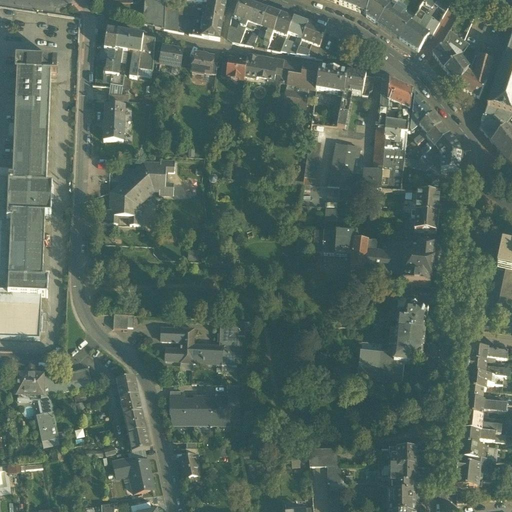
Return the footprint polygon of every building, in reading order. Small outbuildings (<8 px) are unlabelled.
[(144,0),(143,27),(164,32),(165,7),(164,0),(144,0)] [(164,0),(165,7),(173,8),(173,0),(164,0)] [(224,14),(226,0),(185,0),(185,3),(202,5),(206,5),(206,12),(224,14)] [(365,15),(369,0),(341,0),(340,6),(365,15)] [(366,18),(378,26),(389,8),(377,0),(369,0),(365,15),(365,17),(366,18)] [(437,0),(426,0),(423,4),(431,10),(437,0)] [(452,3),(444,0),(437,0),(431,10),(427,17),(439,25),(452,3)] [(234,20),(242,23),(248,25),(254,7),(241,2),(234,20)] [(177,9),(173,8),(165,7),(164,32),(176,35),(176,34),(177,15),(177,9)] [(254,7),(248,25),(260,30),(267,12),(254,7)] [(378,26),(399,40),(409,24),(411,23),(389,8),(378,26)] [(202,11),(177,9),(177,15),(197,17),(194,31),(203,32),(206,12),(202,11)] [(201,39),(219,42),(224,14),(206,12),(203,32),(201,39)] [(280,17),(267,12),(260,30),(267,32),(273,34),(280,17)] [(428,38),(430,39),(439,25),(427,17),(426,16),(421,23),(425,25),(421,32),(428,37),(428,38)] [(293,21),(280,17),(273,34),(276,36),(286,39),(288,36),(293,21)] [(411,23),(409,24),(414,28),(419,21),(414,18),(411,23)] [(300,41),(302,42),(308,27),(293,21),(288,36),(290,37),(299,41),(300,41)] [(421,32),(414,28),(409,24),(399,40),(418,53),(428,38),(428,37),(421,32)] [(259,33),(260,30),(248,25),(246,30),(253,33),(254,33),(254,31),(259,33)] [(232,45),(240,46),(246,30),(240,28),(240,27),(238,27),(236,31),(229,29),(227,41),(232,45)] [(326,34),(308,27),(302,42),(301,43),(307,46),(318,50),(319,50),(320,50),(326,34)] [(191,37),(201,39),(203,32),(194,31),(192,31),(192,36),(191,36),(191,37)] [(104,52),(109,52),(115,53),(115,52),(118,34),(107,32),(104,52)] [(272,37),(273,34),(267,32),(266,35),(263,43),(269,45),(272,37)] [(511,32),(503,59),(511,62),(511,32)] [(445,40),(456,48),(461,41),(449,33),(445,40)] [(118,34),(115,52),(122,53),(127,54),(130,36),(118,34)] [(127,54),(133,55),(140,56),(143,38),(130,36),(127,54)] [(244,47),(253,49),(257,39),(252,37),(249,36),(244,47)] [(153,73),(153,65),(154,53),(155,40),(143,38),(140,56),(138,71),(153,73)] [(443,44),(445,47),(433,56),(444,71),(457,61),(459,59),(463,53),(456,48),(445,40),(443,44)] [(464,43),(461,41),(456,48),(463,53),(464,54),(469,46),(464,43)] [(281,54),(288,56),(292,45),(287,43),(285,43),(282,50),(281,54)] [(299,48),(299,50),(304,52),(307,46),(301,43),(299,48)] [(299,50),(299,48),(297,47),(292,45),(288,56),(296,57),(299,50)] [(179,70),(180,70),(182,58),(183,54),(162,50),(162,54),(159,66),(172,69),(173,66),(180,67),(179,70)] [(312,55),(304,52),(299,50),(296,57),(311,60),(312,55)] [(315,61),(322,62),(326,52),(320,50),(319,50),(315,61)] [(113,66),(115,53),(109,52),(107,65),(113,66)] [(119,77),(122,53),(115,52),(115,53),(113,66),(111,76),(119,78),(119,77)] [(162,54),(154,53),(153,65),(159,66),(162,54)] [(138,71),(140,56),(133,55),(129,79),(137,80),(138,71)] [(191,76),(203,78),(204,75),(211,76),(213,64),(213,61),(206,60),(207,58),(198,56),(198,57),(195,57),(194,60),(192,72),(191,76)] [(267,82),(274,83),(276,73),(282,74),(283,64),(277,62),(247,57),(246,63),(244,78),(257,80),(260,75),(266,76),(267,82)] [(180,70),(186,71),(188,59),(182,58),(180,70)] [(479,58),(474,77),(486,83),(492,62),(491,62),(479,58)] [(188,59),(186,71),(192,72),(194,60),(188,59)] [(444,71),(457,88),(467,72),(468,71),(459,59),(457,61),(444,71)] [(487,108),(511,116),(511,62),(503,59),(487,108)] [(227,80),(244,82),(244,78),(246,63),(229,60),(229,66),(227,80)] [(8,179),(8,180),(9,181),(9,185),(8,186),(8,187),(9,187),(8,214),(7,214),(7,216),(8,216),(7,220),(7,221),(7,222),(8,222),(9,222),(11,222),(8,292),(8,296),(41,298),(45,298),(46,298),(46,299),(48,299),(48,297),(47,297),(47,296),(48,283),(48,282),(48,281),(47,281),(46,281),(42,281),(45,217),(49,217),(49,218),(51,218),(51,216),(50,216),(52,189),(52,188),(52,187),(51,186),(51,187),(50,187),(46,187),(48,140),(51,76),(57,76),(57,63),(53,63),(53,62),(46,62),(16,61),(15,74),(17,75),(15,128),(14,139),(13,172),(13,179),(10,179),(8,179)] [(282,76),(294,78),(296,69),(296,66),(283,64),(282,74),(282,76)] [(303,67),(302,70),(301,79),(318,82),(319,70),(303,67)] [(316,92),(318,82),(301,79),(302,70),(296,69),(294,78),(282,76),(280,86),(287,87),(283,106),(285,107),(286,109),(292,110),(295,108),(306,110),(308,97),(307,97),(308,91),(316,92)] [(338,96),(343,97),(343,95),(347,75),(319,70),(318,82),(316,92),(338,96)] [(470,75),(467,72),(457,88),(457,89),(478,100),(486,83),(474,77),(470,75)] [(351,96),(362,98),(365,79),(365,78),(347,75),(343,95),(351,96)] [(110,87),(122,89),(124,78),(119,77),(119,78),(111,76),(110,87)] [(374,80),(365,79),(362,98),(368,99),(368,96),(371,94),(373,85),(374,80)] [(397,125),(408,127),(412,93),(389,83),(387,103),(400,108),(399,113),(397,125)] [(343,97),(339,118),(347,120),(351,96),(343,95),(343,97)] [(333,117),(339,118),(343,97),(338,96),(333,117)] [(419,128),(419,129),(433,118),(415,96),(412,116),(414,118),(412,119),(414,122),(419,127),(419,128)] [(378,130),(385,131),(386,123),(386,120),(387,103),(387,97),(381,97),(380,97),(379,113),(378,113),(378,114),(379,114),(378,130)] [(386,120),(392,121),(393,112),(399,113),(400,108),(387,103),(386,120)] [(105,108),(105,126),(123,126),(124,109),(105,108)] [(490,143),(492,145),(506,129),(505,128),(507,126),(506,125),(507,121),(510,121),(511,118),(511,116),(487,108),(484,118),(483,117),(480,124),(482,124),(480,130),(480,131),(481,131),(490,143)] [(345,130),(347,120),(339,118),(337,129),(345,130)] [(440,128),(433,118),(419,129),(427,139),(440,128)] [(411,127),(415,132),(419,129),(419,128),(419,127),(414,122),(411,124),(411,127)] [(380,192),(400,194),(403,167),(404,160),(408,127),(397,125),(386,123),(385,131),(385,133),(382,171),(382,174),(380,192)] [(123,144),(123,126),(105,126),(104,143),(123,144)] [(426,140),(430,145),(434,150),(449,138),(440,128),(427,139),(426,140)] [(421,143),(426,140),(427,139),(419,129),(415,132),(413,134),(418,139),(421,143)] [(492,145),(497,151),(511,135),(506,129),(492,145)] [(373,171),(382,171),(385,133),(385,131),(378,130),(376,130),(373,171)] [(511,134),(511,135),(497,151),(508,164),(511,158),(511,134)] [(440,172),(459,174),(460,156),(458,149),(449,138),(434,150),(425,157),(419,163),(407,161),(404,160),(403,167),(426,171),(433,165),(430,161),(439,154),(441,156),(442,159),(440,172)] [(309,144),(307,162),(318,163),(321,145),(309,144)] [(425,157),(434,150),(430,145),(421,152),(425,157)] [(328,189),(339,189),(347,148),(336,146),(328,189)] [(339,189),(363,191),(364,177),(351,177),(355,160),(356,154),(359,155),(360,151),(347,148),(339,189)] [(316,181),(318,163),(307,162),(305,180),(316,181)] [(130,227),(140,228),(141,213),(137,213),(138,208),(153,193),(159,193),(159,197),(173,198),(174,187),(165,187),(166,174),(174,175),(175,164),(160,163),(160,167),(148,166),(112,200),(111,212),(107,212),(107,226),(117,227),(118,218),(130,219),(130,227)] [(13,172),(0,170),(0,179),(8,180),(8,179),(10,179),(13,179),(13,172)] [(363,191),(380,192),(382,174),(365,172),(364,177),(363,191)] [(0,292),(8,292),(11,222),(9,222),(8,222),(7,222),(7,221),(7,220),(8,216),(7,216),(7,214),(8,214),(9,187),(8,187),(8,186),(9,185),(9,181),(8,180),(0,179),(0,292)] [(315,188),(316,181),(305,180),(303,187),(315,188)] [(443,197),(456,198),(457,187),(445,186),(443,197)] [(416,210),(416,215),(438,217),(439,217),(440,197),(417,195),(416,201),(413,201),(413,203),(413,210),(416,210)] [(403,215),(412,215),(416,215),(416,210),(413,210),(413,203),(407,202),(407,207),(404,207),(403,215)] [(345,224),(346,212),(325,211),(324,223),(345,224)] [(438,217),(416,215),(415,221),(414,233),(414,234),(436,235),(438,217)] [(393,287),(401,287),(404,259),(375,255),(376,247),(355,244),(356,236),(314,233),(313,255),(352,257),(350,273),(393,278),(393,287)] [(511,239),(510,249),(501,247),(496,271),(497,271),(498,268),(506,270),(505,273),(497,312),(511,314),(511,239)] [(412,256),(411,260),(433,262),(435,247),(418,245),(418,246),(412,246),(410,256),(412,256)] [(213,255),(216,256),(219,254),(219,251),(218,248),(214,248),(212,250),(211,253),(213,255)] [(411,260),(404,259),(401,287),(430,289),(430,282),(431,283),(433,262),(411,260)] [(397,299),(411,300),(411,292),(398,291),(397,299)] [(0,339),(39,341),(41,298),(8,296),(8,292),(0,292),(0,339)] [(398,333),(424,335),(426,323),(427,323),(427,321),(430,322),(430,315),(428,315),(428,313),(417,312),(417,310),(410,309),(410,312),(400,311),(397,310),(396,322),(399,322),(398,333)] [(127,332),(127,330),(128,318),(114,317),(113,331),(127,332)] [(238,338),(244,338),(245,324),(227,323),(226,330),(238,330),(238,338)] [(221,367),(236,368),(237,358),(241,358),(241,344),(239,342),(237,342),(238,338),(238,330),(226,330),(220,329),(219,349),(193,347),(194,331),(182,331),(182,332),(162,331),(161,343),(181,344),(182,344),(181,350),(180,350),(180,351),(181,351),(181,352),(166,351),(165,363),(180,364),(180,365),(192,365),(193,365),(203,366),(203,361),(213,362),(213,366),(221,367)] [(358,380),(402,385),(404,365),(394,364),(398,333),(390,332),(388,346),(362,344),(358,380)] [(411,365),(416,366),(417,361),(420,362),(422,360),(422,358),(422,356),(422,351),(423,351),(424,335),(398,333),(394,364),(404,365),(411,366),(411,365)] [(468,363),(486,365),(487,360),(495,361),(507,362),(507,354),(470,350),(468,363)] [(486,371),(486,365),(468,363),(468,364),(467,372),(468,372),(467,376),(503,380),(509,381),(510,373),(486,371)] [(69,385),(78,383),(90,381),(88,372),(67,377),(69,384),(69,385)] [(36,377),(36,378),(24,377),(24,379),(18,379),(17,388),(21,388),(21,397),(31,397),(31,401),(41,402),(43,408),(52,406),(50,398),(71,393),(69,385),(69,384),(56,387),(55,388),(55,389),(49,389),(50,380),(42,380),(41,378),(40,377),(39,376),(37,376),(36,377)] [(502,388),(503,380),(467,376),(465,391),(483,393),(485,393),(486,386),(502,388)] [(116,383),(120,401),(138,398),(134,379),(116,383)] [(92,389),(90,381),(78,383),(79,391),(92,389)] [(71,393),(79,391),(78,383),(69,385),(71,393)] [(464,403),(482,405),(483,398),(483,393),(465,391),(464,403)] [(217,400),(217,403),(217,424),(229,424),(229,421),(239,421),(239,394),(228,394),(228,400),(217,400)] [(120,401),(124,419),(142,415),(138,398),(120,401)] [(507,401),(483,398),(482,405),(506,407),(507,401)] [(194,399),(194,403),(194,424),(206,424),(206,427),(217,427),(217,424),(217,403),(207,403),(207,399),(194,399)] [(183,427),(194,427),(194,424),(194,403),(184,403),(184,400),(182,400),(170,400),(170,417),(172,417),(172,424),(183,424),(183,427)] [(464,403),(463,417),(482,419),(483,413),(506,415),(506,407),(482,405),(464,403)] [(53,414),(52,406),(43,408),(44,416),(53,414)] [(36,418),(42,444),(53,441),(50,428),(56,427),(54,416),(53,414),(44,416),(36,418)] [(124,419),(128,437),(145,433),(142,415),(124,419)] [(461,433),(480,435),(481,426),(482,419),(463,417),(461,432),(461,433)] [(501,429),(481,426),(480,435),(495,437),(500,437),(501,429)] [(149,451),(145,433),(128,437),(132,454),(143,452),(149,451)] [(460,437),(459,447),(477,449),(478,442),(494,444),(495,437),(480,435),(461,433),(460,437)] [(494,444),(505,445),(505,438),(500,437),(495,437),(494,444)] [(471,462),(486,464),(487,450),(477,449),(459,447),(458,461),(467,462),(471,462)] [(497,451),(487,450),(486,464),(492,465),(496,465),(497,451)] [(308,453),(309,464),(330,464),(330,451),(317,451),(308,451),(308,453)] [(129,462),(130,467),(145,463),(143,452),(132,454),(128,455),(129,462)] [(391,469),(416,469),(416,452),(397,452),(397,459),(391,459),(391,469)] [(179,460),(183,482),(199,479),(195,458),(195,457),(188,459),(179,460)] [(130,478),(134,496),(154,492),(154,491),(153,491),(148,464),(148,463),(145,463),(130,467),(129,462),(114,465),(117,480),(124,479),(124,476),(129,475),(130,478)] [(455,489),(477,492),(478,483),(481,484),(482,475),(479,474),(479,471),(490,473),(491,473),(492,465),(486,464),(471,462),(471,467),(466,467),(457,465),(457,467),(456,476),(455,489)] [(490,474),(502,476),(503,466),(496,465),(492,465),(491,473),(490,473),(490,474)] [(511,466),(503,466),(502,476),(508,477),(511,483),(511,466)] [(330,485),(330,486),(341,485),(340,469),(337,469),(330,469),(327,469),(328,485),(330,485)] [(397,478),(397,486),(416,486),(416,469),(391,469),(391,478),(397,478)] [(330,486),(330,501),(343,500),(343,501),(347,501),(346,485),(341,485),(330,486)] [(388,508),(387,511),(415,511),(416,511),(416,486),(397,486),(389,485),(389,494),(392,494),(392,508),(388,508)] [(329,511),(342,511),(343,501),(343,500),(330,501),(329,511)]
